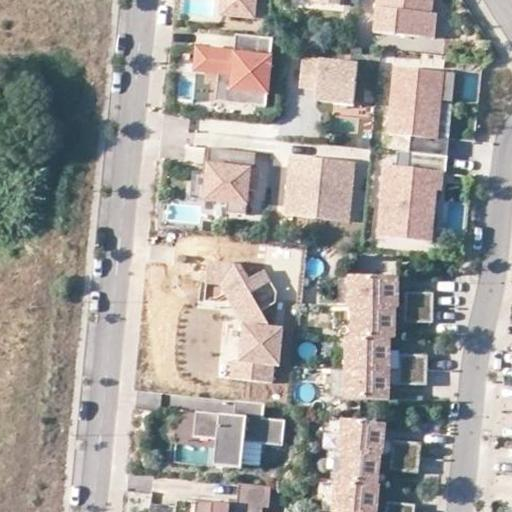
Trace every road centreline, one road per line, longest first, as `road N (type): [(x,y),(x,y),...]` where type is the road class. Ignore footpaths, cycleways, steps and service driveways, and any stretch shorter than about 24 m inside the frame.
road 1 (residential): [(92,511),(142,0)]
road 2 (residential): [(511,132),(498,258),(475,360),(461,511)]
